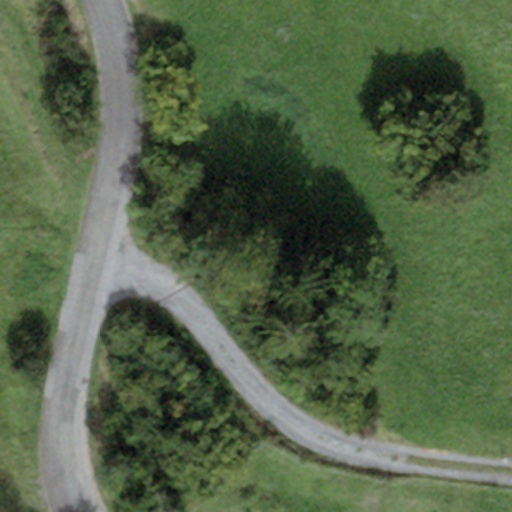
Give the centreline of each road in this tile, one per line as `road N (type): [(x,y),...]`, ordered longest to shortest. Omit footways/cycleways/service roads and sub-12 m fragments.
road 1 (track): [(511,479),(351,458),(293,431),(175,294),(91,255),(25,42),(0,18)]
road 2 (tertiary): [(100,0),(111,29),(118,120),(59,402),(77,511)]
